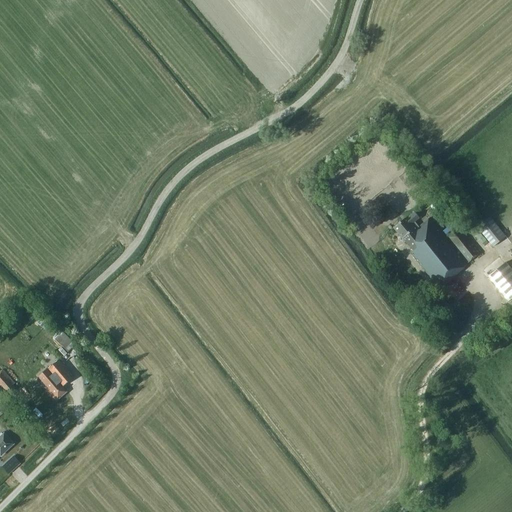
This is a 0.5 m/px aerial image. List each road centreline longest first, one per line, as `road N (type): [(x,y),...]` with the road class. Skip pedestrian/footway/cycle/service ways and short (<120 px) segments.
road 1 (track): [(106,401),(113,371),(79,324),(79,301),(123,259),(178,176),(321,82),(348,38),(358,0)]
road 2 (unclassified): [(0,509),(106,401)]
